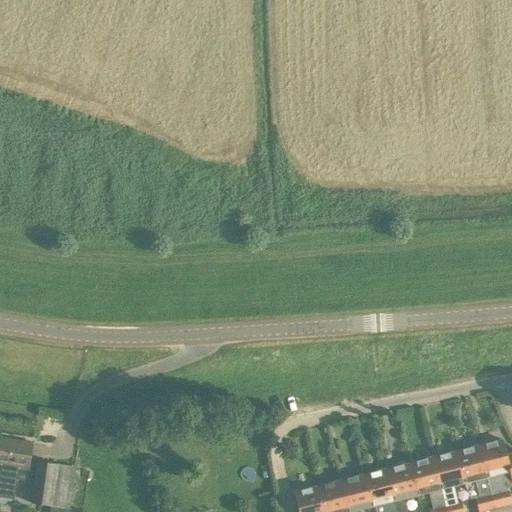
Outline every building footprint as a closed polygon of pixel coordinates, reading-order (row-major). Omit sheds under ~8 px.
[(26,470),(30,442),(0,437),(0,466),(0,497),(13,499),(18,469),(26,470)] [(500,440),(477,446),(486,477),(509,472),(511,481),(511,452),(505,455),(500,440)] [(477,446),(454,452),(462,484),(475,481),(478,495),(472,497),(477,511),(495,511),(490,492),(486,477),(477,446)] [(454,452),(431,458),(439,490),(462,484),(454,452)] [(439,490),(431,458),(408,464),(416,496),(439,490)] [(49,511),(66,511),(67,509),(74,467),(57,465),(35,461),(30,504),(50,507),(49,511)] [(408,464),(385,470),(395,511),(413,511),(407,511),(404,499),(416,496),(408,464)] [(395,511),(385,470),(362,476),(370,507),(381,505),(383,511),(395,511)] [(339,482),(346,511),(360,511),(360,510),(370,507),(362,476),(339,482)] [(346,511),(339,482),(316,488),(322,511),(346,511)] [(322,511),(316,488),(293,494),(297,511),(322,511)] [(495,511),(511,511),(511,509),(505,489),(490,492),(495,511)] [(463,511),(460,500),(443,504),(445,511),(463,511)]
